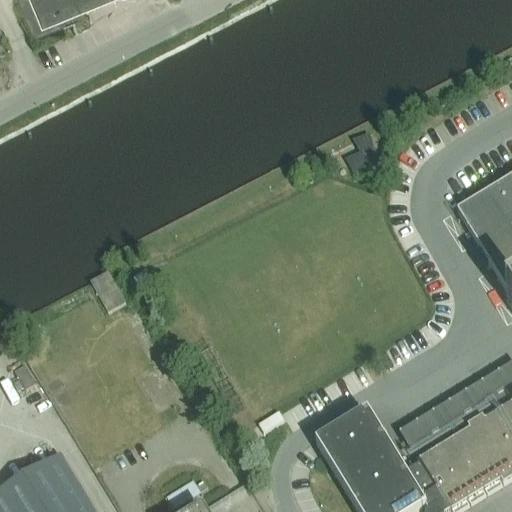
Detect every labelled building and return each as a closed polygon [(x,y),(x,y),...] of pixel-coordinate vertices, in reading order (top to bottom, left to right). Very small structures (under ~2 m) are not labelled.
[(23,0),(36,32),(89,12),(84,0),(23,0)] [(378,166),(371,140),(353,144),(360,158),(344,166),(353,181),(378,166)] [(511,184),(458,217),(509,300),(511,298),(511,302),(507,306),(511,314),(511,369),(400,438),(400,439),(400,440),(420,472),(405,481),(367,419),(317,450),(354,511),(468,511),(502,491),(511,485),(511,184)] [(90,285),(108,317),(126,307),(108,275),(90,285)] [(16,377),(27,395),(36,389),(25,371),(16,377)] [(92,511),(61,460),(0,496),(0,511),(92,511)] [(171,511),(176,511),(200,498),(201,497),(193,485),(166,502),(171,511)]
